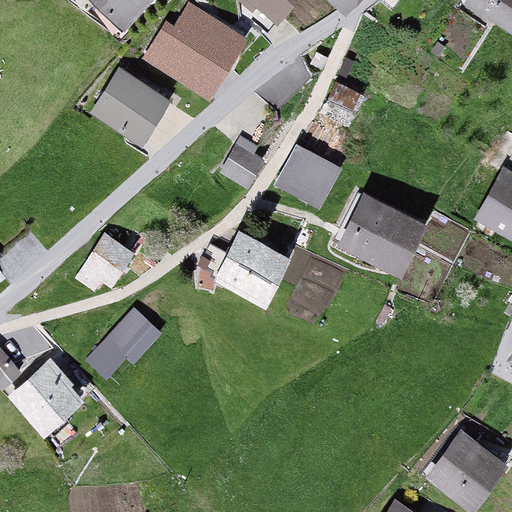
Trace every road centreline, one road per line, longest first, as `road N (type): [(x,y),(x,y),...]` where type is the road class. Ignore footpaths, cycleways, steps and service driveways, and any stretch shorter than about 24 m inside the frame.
road 1 (residential): [(359,12),(331,75),(242,213),(136,289),(45,321),(0,324)]
road 2 (residential): [(0,307),(296,45),(359,12)]
